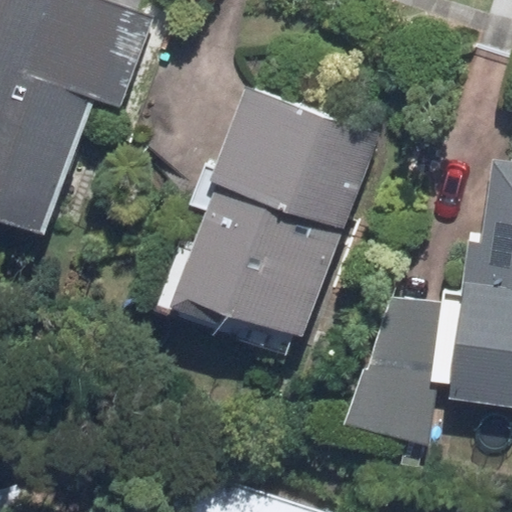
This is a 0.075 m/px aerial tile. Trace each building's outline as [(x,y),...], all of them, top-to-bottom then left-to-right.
[(159,16),(111,0),(0,0),(0,95),(3,96),(0,104),(0,190),(63,212),(103,95),(129,104),(159,16)] [(384,128),(264,85),(192,282),(312,325),(384,128)] [(511,391),(511,211),(509,247),(486,245),(473,388),(511,391)] [(315,511),(226,477),(211,511),(315,511)] [(21,511),(17,495),(0,499),(0,511),(21,511)]
